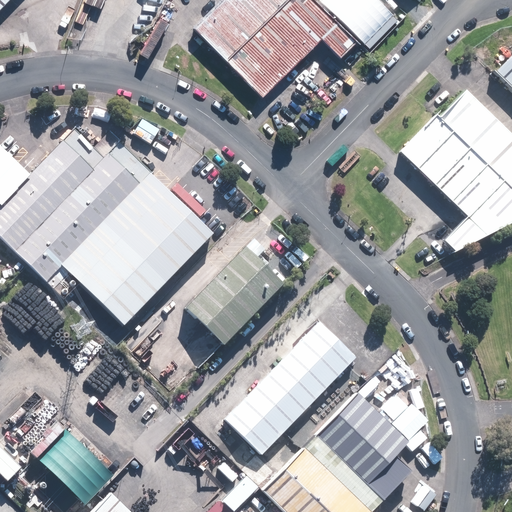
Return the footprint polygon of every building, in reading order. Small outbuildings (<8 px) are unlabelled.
[(0,0),(0,13),(12,0),(0,0)] [(357,41),(313,0),(225,0),(194,33),(265,99),(320,41),(340,60),(357,41)] [(511,57),(490,81),(511,102),(511,57)] [(511,149),(458,97),(396,159),(463,224),(439,249),(450,260),(511,226),(511,149)] [(0,210),(0,244),(14,258),(101,167),(70,137),(25,185),(0,210)] [(58,271),(148,176),(118,148),(101,167),(14,258),(44,286),(58,271)] [(0,210),(25,185),(0,161),(0,210)] [(212,237),(148,176),(58,271),(122,332),(212,237)] [(283,291),(242,253),(183,315),(224,353),(283,291)] [(353,362),(315,326),(222,425),(260,460),(353,362)] [(421,460),(355,398),(314,442),(380,504),(421,460)] [(61,420),(33,450),(88,502),(116,472),(61,420)] [(0,446),(0,473),(9,481),(22,467),(0,446)] [(361,511),(299,453),(257,497),(272,511),(361,511)] [(127,511),(111,496),(96,511),(127,511)] [(225,511),(223,510),(227,507),(219,500),(208,511),(225,511)]
